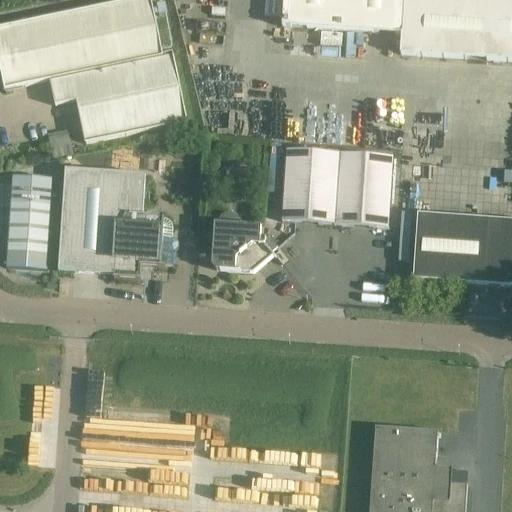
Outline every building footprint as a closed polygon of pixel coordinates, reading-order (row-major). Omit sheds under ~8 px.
[(56,108),(77,104),(85,146),(187,125),(173,56),(163,58),(150,0),(0,31),(0,66),(2,76),(1,78),(3,87),(4,88),(5,92),(11,91),(13,92),(22,90),(23,89),(50,83),(56,108)] [(402,37),(404,0),(284,0),(283,29),(402,37)] [(511,0),(404,0),(402,37),(401,57),(511,64),(511,0)] [(221,30),(223,42),(241,39),(239,27),(221,30)] [(336,55),(359,54),(358,43),(335,44),(336,55)] [(326,133),(342,132),(341,117),(325,117),(326,133)] [(282,225),(335,228),(340,157),(287,153),(282,225)] [(388,232),(393,160),(340,157),(335,228),(388,232)] [(59,275),(60,275),(118,278),(118,280),(114,280),(114,281),(142,283),(142,282),(140,282),(141,269),(166,271),(166,270),(174,271),(175,254),(178,250),(179,245),(175,241),(172,241),(173,231),(173,228),(171,225),(168,222),(164,221),(163,221),(162,231),(142,229),(146,178),(66,173),(59,275)] [(12,206),(51,209),(53,182),(14,179),(12,206)] [(9,254),(8,271),(47,274),(48,256),(51,209),(12,206),(9,254)] [(261,230),(238,228),(238,223),(236,218),(232,216),(227,215),(222,217),(219,222),(219,227),(215,227),(212,268),(216,273),(254,276),(274,258),(272,256),(278,250),(271,243),(266,242),(266,240),(261,240),(261,230)] [(511,223),(487,222),(419,217),(414,282),(511,288),(511,223)] [(438,434),(376,430),(370,511),(465,511),(467,487),(450,486),(449,503),(434,502),(438,434)]
